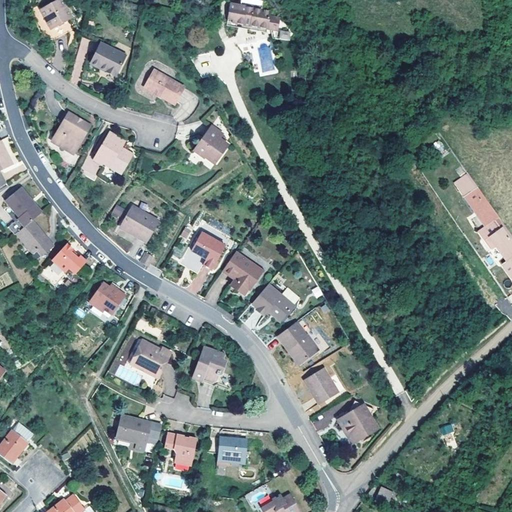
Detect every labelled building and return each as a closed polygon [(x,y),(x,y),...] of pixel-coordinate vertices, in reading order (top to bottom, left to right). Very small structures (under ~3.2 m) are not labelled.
[(68,20),(71,18),(58,0),(57,0),(39,12),(37,9),(29,15),(45,39),(47,40),(49,40),(50,41),(52,41),(54,40),(56,40),(73,29),(68,20)] [(234,21),(266,28),(269,10),(248,6),(247,11),(236,9),(234,21)] [(280,30),(279,39),(290,40),(291,32),(280,30)] [(105,69),(104,72),(115,77),(125,56),(98,44),(90,62),(105,69)] [(90,62),(89,65),(104,72),(105,69),(90,62)] [(176,100),(184,86),(154,70),(145,87),(155,92),(156,90),(176,100)] [(57,123),(61,125),(67,114),(63,111),(57,123)] [(89,126),(67,114),(61,125),(51,142),(73,154),(89,126)] [(209,153),(218,160),(227,146),(218,140),(222,135),(211,128),(195,149),(206,157),(209,153)] [(132,153),(121,148),(119,146),(122,140),(109,132),(94,159),(120,174),(132,153)] [(0,190),(5,187),(0,177),(0,172),(11,167),(6,156),(8,155),(1,141),(0,141),(0,190)] [(209,153),(206,157),(215,164),(218,160),(209,153)] [(34,207),(36,205),(22,187),(6,201),(19,217),(18,218),(25,227),(33,220),(40,214),(34,207)] [(147,240),(160,221),(137,206),(124,225),(147,240)] [(25,227),(18,218),(8,226),(15,235),(16,234),(25,227)] [(54,246),(33,220),(25,227),(16,234),(33,254),(36,251),(41,257),(54,246)] [(483,227),(487,232),(495,227),(491,222),(483,227)] [(506,259),(500,264),(510,278),(511,276),(511,248),(498,228),(489,235),(506,259)] [(201,254),(207,257),(203,264),(212,269),(225,246),(201,233),(191,250),(200,255),(201,254)] [(86,262),(79,256),(77,259),(70,253),(72,250),(66,244),(52,260),(65,272),(68,268),(75,274),(86,262)] [(172,257),(182,258),(184,246),(174,245),(172,257)] [(79,256),(72,250),(70,253),(77,259),(79,256)] [(235,252),(222,271),(234,279),(232,282),(236,285),(233,289),(244,296),(252,286),(253,287),(261,275),(250,267),(252,264),(235,252)] [(148,265),(153,257),(146,253),(141,261),(148,265)] [(53,285),(65,272),(52,260),(40,273),(53,285)] [(263,272),(252,264),(250,267),(261,275),(263,272)] [(125,297),(118,292),(116,294),(102,284),(88,304),(95,308),(97,306),(104,311),(111,316),(125,297)] [(271,309),(284,319),(295,306),(270,284),(253,303),(259,308),(267,314),(269,311),(271,309)] [(264,317),(267,314),(259,308),(257,310),(264,317)] [(281,322),(284,319),(271,309),(269,311),(281,322)] [(296,322),(278,335),(288,349),(290,347),(301,362),(319,349),(307,333),(306,335),(296,322)] [(130,364),(150,374),(152,370),(135,362),(146,342),(142,340),(130,364)] [(162,351),(146,342),(135,362),(152,370),(150,374),(158,378),(171,353),(163,349),(162,351)] [(223,354),(204,347),(195,371),(203,374),(202,377),(217,383),(225,361),(221,360),(223,354)] [(290,347),(288,349),(299,364),(301,362),(290,347)] [(339,390),(325,367),(305,378),(319,401),(339,390)] [(203,374),(195,371),(193,378),(216,387),(217,383),(202,377),(203,374)] [(349,430),(346,432),(352,442),(379,427),(372,414),(375,402),(356,398),(353,409),(338,417),(343,426),(346,425),(349,430)] [(139,447),(147,449),(149,442),(157,443),(161,425),(144,421),(143,424),(123,419),(117,442),(131,445),(133,440),(140,442),(139,447)] [(0,444),(0,456),(10,464),(33,434),(21,423),(13,432),(11,430),(0,444)] [(439,427),(441,435),(453,431),(451,424),(439,427)] [(166,447),(173,448),(176,434),(169,433),(166,447)] [(177,449),(174,461),(191,465),(196,438),(176,434),(173,448),(177,449)] [(218,464),(229,465),(230,461),(246,462),(246,461),(248,440),(221,438),(218,464)] [(146,454),(147,449),(139,447),(140,442),(133,440),(131,445),(130,450),(146,454)] [(255,441),(248,440),(246,461),(253,461),(255,441)] [(373,502),(385,508),(391,495),(385,493),(386,490),(380,487),(373,502)] [(46,511),(86,511),(85,509),(74,494),(70,497),(71,499),(67,501),(65,498),(46,511)] [(299,511),(289,495),(282,499),(280,495),(272,500),(274,501),(262,509),(263,511),(299,511)]
